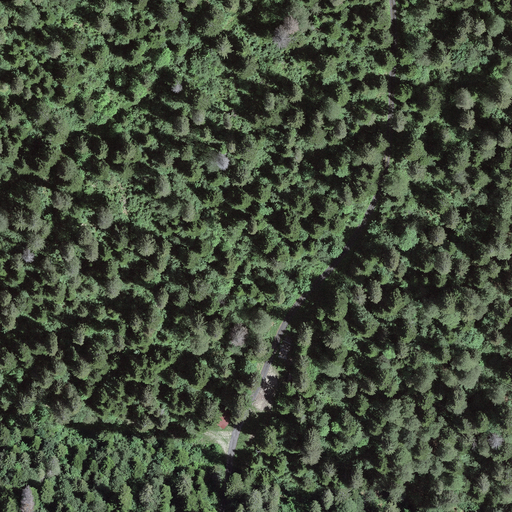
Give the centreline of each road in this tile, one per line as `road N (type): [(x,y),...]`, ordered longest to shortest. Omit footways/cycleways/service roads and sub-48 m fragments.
road 1 (track): [(222,511),(232,439),(291,315),(361,227),(381,184),(392,0)]
road 2 (track): [(0,365),(65,414),(232,439)]
